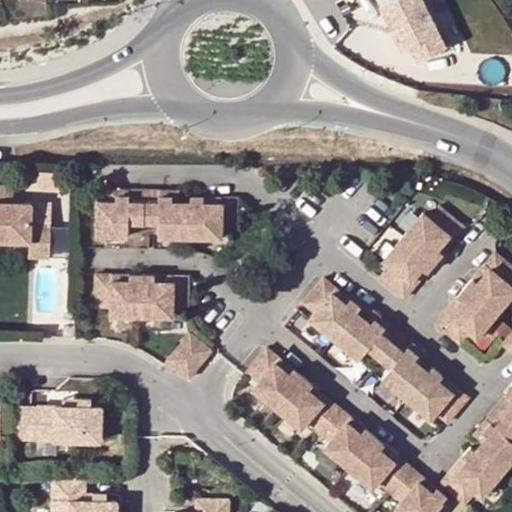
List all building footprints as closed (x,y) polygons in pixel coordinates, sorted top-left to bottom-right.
[(446,45),(423,0),(386,0),(380,3),(402,49),(411,45),(418,59),(446,45)] [(0,249),(31,250),(31,233),(32,212),(12,211),(13,192),(0,191),(0,249)] [(109,199),(108,210),(114,210),(114,205),(126,205),(126,199),(109,199)] [(158,199),(126,199),(126,205),(126,210),(158,212),(158,206),(158,199)] [(177,200),(158,199),(158,206),(171,206),(171,212),(177,212),(177,200)] [(157,233),(156,246),(218,247),(218,239),(234,239),(235,208),(219,207),(219,213),(201,213),(201,207),(189,206),(188,212),(177,212),(171,212),(171,206),(158,206),(158,212),(126,210),(126,205),(114,205),(114,210),(108,210),(96,210),(95,244),(127,245),(127,232),(157,233)] [(405,315),(416,303),(411,299),(422,286),(427,290),(443,271),(438,267),(450,253),(454,257),(465,244),(440,224),(430,236),(424,230),(384,278),(391,283),(381,294),(405,315)] [(52,234),(31,233),(31,250),(30,265),(50,266),(52,234)] [(443,271),(454,257),(450,253),(438,267),(443,271)] [(446,329),(436,341),(461,362),(471,350),(477,355),(511,313),(511,303),(510,303),(511,300),(511,283),(496,270),(485,283),(490,287),(478,300),(473,297),(458,315),(462,319),(451,333),(446,329)] [(485,283),(473,297),(478,300),(490,287),(485,283)] [(416,303),(427,290),(422,286),(411,299),(416,303)] [(109,320),(109,328),(171,329),(171,320),(186,321),(187,289),(170,288),(170,294),(141,294),(141,288),(127,288),(128,294),(110,293),(110,288),(94,287),(93,319),(109,320)] [(334,310),(338,305),(325,294),(304,319),(316,329),(311,335),(358,375),(367,364),(391,384),(382,394),(429,434),(434,428),(446,438),(467,413),(456,404),(452,408),(438,397),(441,392),(433,385),(429,389),(419,382),(415,377),(419,373),(409,365),(413,361),(389,340),(381,349),(371,341),(357,330),(361,324),(351,316),(347,321),(334,310)] [(351,316),(338,305),(334,310),(347,321),(351,316)] [(458,315),(446,329),(451,333),(462,319),(458,315)] [(511,328),(501,342),(511,351),(511,328)] [(389,340),(379,332),(371,341),(381,349),(389,340)] [(175,366),(197,385),(220,357),(198,339),(175,366)] [(298,379),(285,368),(289,363),(276,353),(255,378),(267,387),(262,394),(309,433),(315,428),(327,437),(347,413),(334,402),(331,407),(317,395),(321,390),(302,375),(298,379)] [(415,377),(419,382),(427,372),(413,361),(409,365),(419,373),(415,377)] [(302,375),(289,363),(285,368),(298,379),(302,375)] [(334,402),(321,390),(317,395),(331,407),(334,402)] [(456,404),(441,392),(438,397),(452,408),(456,404)] [(92,396),(78,396),(78,403),(64,403),(37,402),(37,404),(16,403),(15,436),(101,438),(102,404),(92,403),(92,396)] [(484,497),(490,502),(511,476),(511,404),(494,426),(499,430),(491,439),(495,443),(491,447),(484,457),(479,453),(471,462),(476,466),(464,480),(460,475),(449,488),(459,496),(474,508),(484,497)] [(360,423),(347,413),(327,437),(339,447),(333,453),(381,493),(386,487),(398,497),(419,472),(406,462),(403,467),(389,455),(393,450),(374,435),(370,439),(356,428),(360,423)] [(374,435),(360,423),(356,428),(370,439),(374,435)] [(491,447),(495,443),(491,439),(499,430),(494,426),(482,440),(491,447)] [(406,462),(393,450),(389,455),(403,467),(406,462)] [(471,462),(460,475),(464,480),(476,466),(471,462)] [(87,471),(54,470),(53,511),(118,511),(118,493),(108,492),(108,485),(95,485),(95,492),(86,492),(86,485),(87,471)] [(431,482),(419,472),(398,497),(410,506),(405,511),(445,511),(454,501),(445,494),(441,498),(427,487),(431,482)] [(445,494),(431,482),(427,487),(441,498),(445,494)] [(449,488),(445,494),(454,501),(459,496),(449,488)] [(167,510),(157,510),(156,511),(220,511),(221,489),(189,489),(188,504),(188,511),(180,511),(180,503),(167,503),(167,510)]
